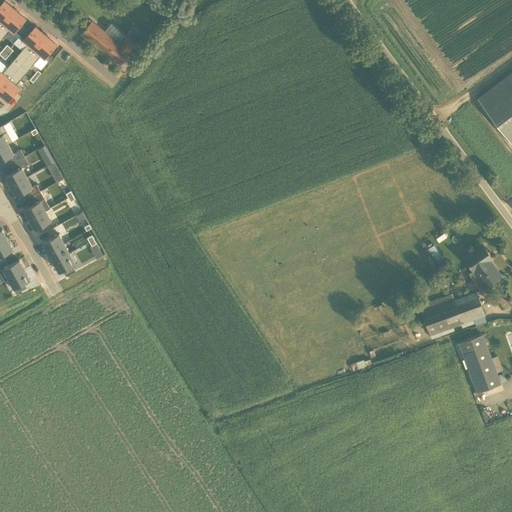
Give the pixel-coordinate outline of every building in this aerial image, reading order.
[(0,32),(15,14),(5,5),(0,11),(0,32)] [(0,32),(0,45),(10,35),(14,38),(26,24),(15,15),(10,21),(6,26),(5,27),(4,28),(3,29),(2,31),(0,32)] [(104,31),(92,21),(81,33),(119,65),(130,52),(129,52),(135,44),(144,34),(133,25),(126,34),(118,43),(104,31)] [(45,40),(34,31),(22,46),(26,50),(14,64),(20,69),(45,40)] [(21,69),(27,75),(39,61),(43,64),(56,50),(45,41),(40,47),(35,52),(35,53),(34,54),(33,55),(31,57),(21,69)] [(20,69),(14,64),(2,79),(0,77),(0,94),(2,92),(10,82),(20,69)] [(0,95),(0,101),(8,108),(19,93),(15,89),(27,75),(21,69),(10,82),(0,95)] [(511,71),(477,98),(511,143),(511,71)] [(8,143),(0,146),(0,159),(13,152),(8,143)] [(11,185),(27,176),(21,166),(5,175),(11,185)] [(32,186),(27,176),(11,185),(16,195),(32,186)] [(40,199),(24,208),(29,218),(45,209),(40,199)] [(45,209),(29,218),(35,228),(51,219),(45,209)] [(43,241),(48,251),(64,242),(59,233),(43,241)] [(7,238),(0,242),(0,262),(6,259),(3,254),(13,248),(7,238)] [(64,242),(48,251),(54,261),(70,252),(64,242)] [(484,287),(493,281),(501,276),(490,260),(492,259),(483,246),(464,259),(484,287)] [(75,262),(70,252),(54,261),(59,271),(75,262)] [(19,259),(3,268),(8,278),(4,280),(25,269),(19,259)] [(25,269),(4,280),(10,290),(30,279),(25,269)] [(452,293),(419,306),(429,335),(485,314),(476,292),(454,300),(452,293)] [(501,383),(500,382),(498,376),(483,334),(459,343),(476,391),(501,383)]
